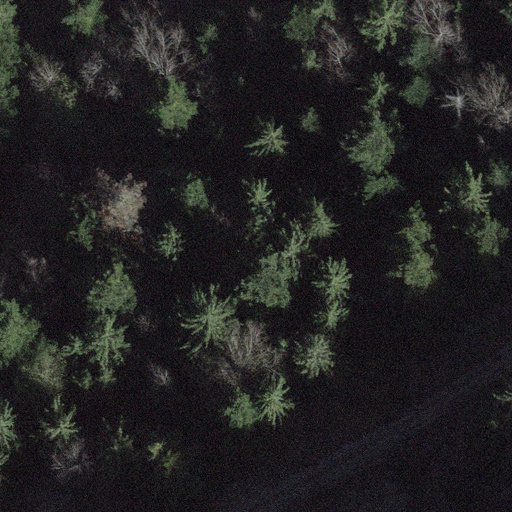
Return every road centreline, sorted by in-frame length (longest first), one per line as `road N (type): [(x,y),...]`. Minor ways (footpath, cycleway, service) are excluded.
road 1 (track): [(280,511),(511,371)]
road 2 (track): [(24,0),(119,28),(176,0)]
